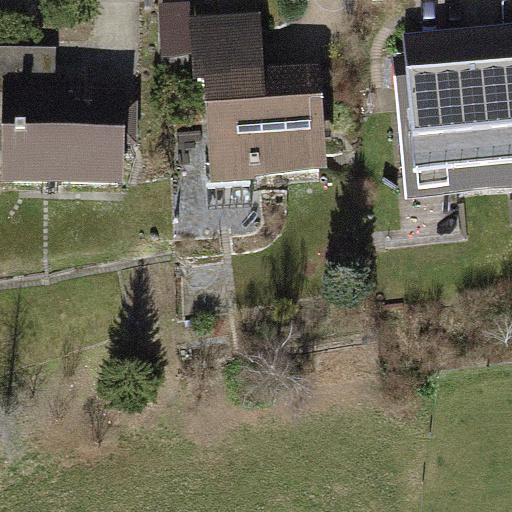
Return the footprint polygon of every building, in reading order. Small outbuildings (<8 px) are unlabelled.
[(43,12),(8,13),(9,30),(44,28),(43,12)] [(192,21),(165,22),(166,74),(193,73),(192,21)] [(210,191),(211,225),(259,223),(259,205),(333,202),(328,86),(273,89),(270,28),(199,31),(202,109),(214,108),(218,191),(210,191)] [(511,43),(477,46),(488,211),(511,209),(511,43)] [(411,216),(488,211),(477,46),(415,50),(417,76),(402,77),(411,216)] [(62,63),(0,61),(0,137),(8,138),(6,201),(129,203),(131,100),(61,98),(62,63)]
